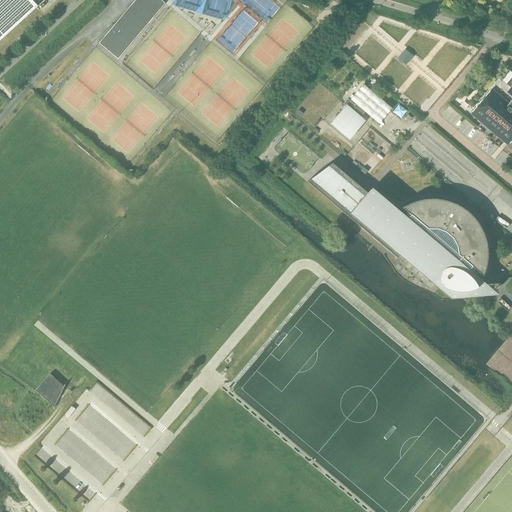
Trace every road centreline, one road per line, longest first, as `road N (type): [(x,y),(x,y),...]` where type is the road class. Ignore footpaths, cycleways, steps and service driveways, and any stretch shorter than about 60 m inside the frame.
road 1 (residential): [(511,181),(430,114),(496,36)]
road 2 (unclassified): [(0,119),(120,2)]
